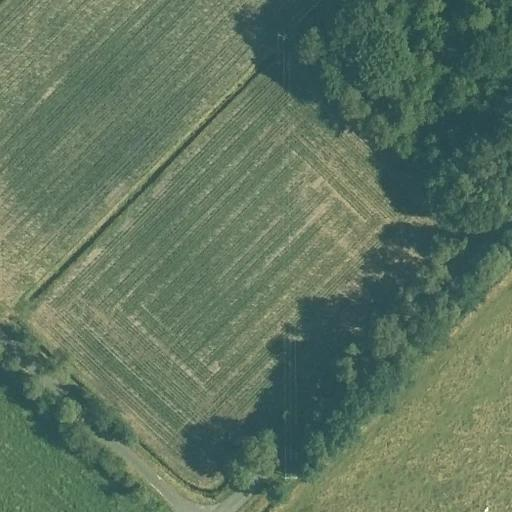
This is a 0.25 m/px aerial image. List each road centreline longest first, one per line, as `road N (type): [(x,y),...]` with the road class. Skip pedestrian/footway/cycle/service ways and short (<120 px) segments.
road 1 (unclassified): [(227,511),(511,218)]
road 2 (unclassified): [(183,511),(0,338)]
